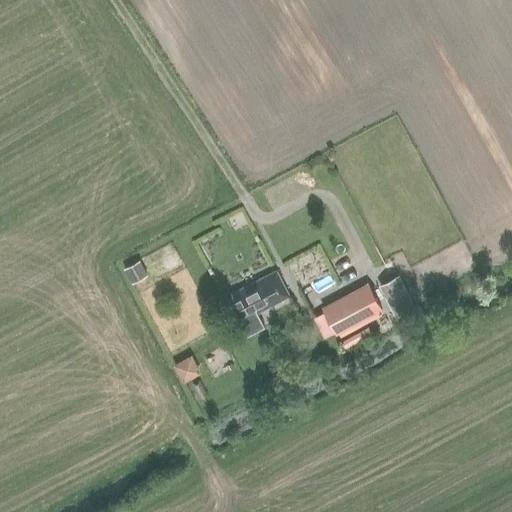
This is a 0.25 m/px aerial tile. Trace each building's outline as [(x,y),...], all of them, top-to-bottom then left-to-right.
[(123,267),(131,282),(147,273),(139,258),(123,267)] [(234,319),(236,318),(245,336),(263,326),(256,313),(289,296),(275,270),(230,293),(233,298),(225,302),(234,319)] [(398,274),(378,285),(394,314),(414,304),(398,274)] [(320,307),(334,334),(380,309),(366,283),(320,307)] [(183,381),(203,372),(194,352),(174,362),(183,381)] [(292,375),(289,369),(280,374),(283,380),(292,375)] [(278,374),(266,381),(269,387),(282,381),(278,374)]
